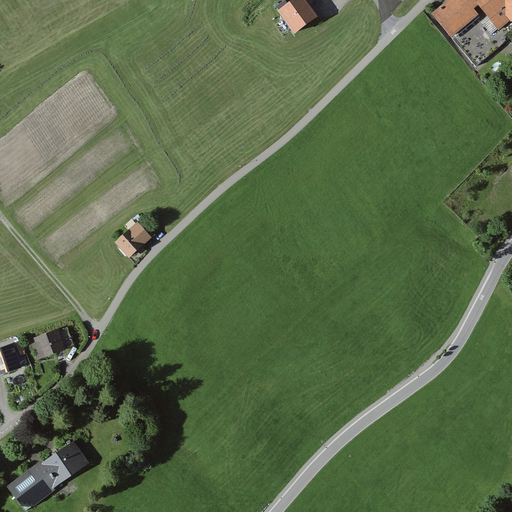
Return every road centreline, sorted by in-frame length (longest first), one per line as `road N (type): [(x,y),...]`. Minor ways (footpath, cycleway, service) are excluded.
road 1 (residential): [(438,0),(178,228),(55,389),(0,434)]
road 2 (residential): [(277,511),(327,454),(454,351),(511,250)]
